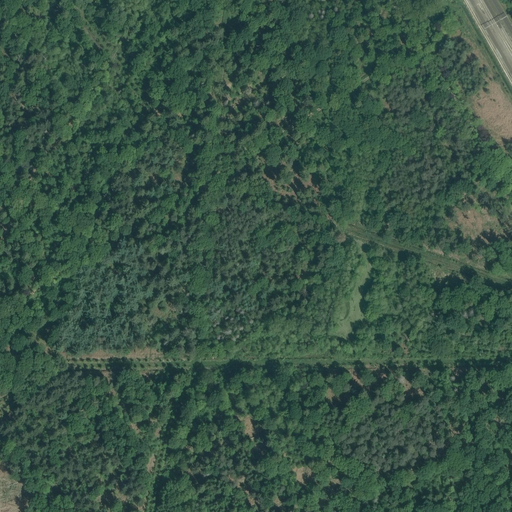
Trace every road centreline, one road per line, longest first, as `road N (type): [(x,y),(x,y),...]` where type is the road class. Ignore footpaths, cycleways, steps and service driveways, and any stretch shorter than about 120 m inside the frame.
road 1 (track): [(0,365),(511,361)]
road 2 (track): [(420,42),(0,314)]
road 3 (track): [(150,0),(0,238)]
road 4 (track): [(316,511),(453,455),(511,363)]
road 5 (track): [(511,183),(392,0)]
road 6 (track): [(511,103),(446,0)]
